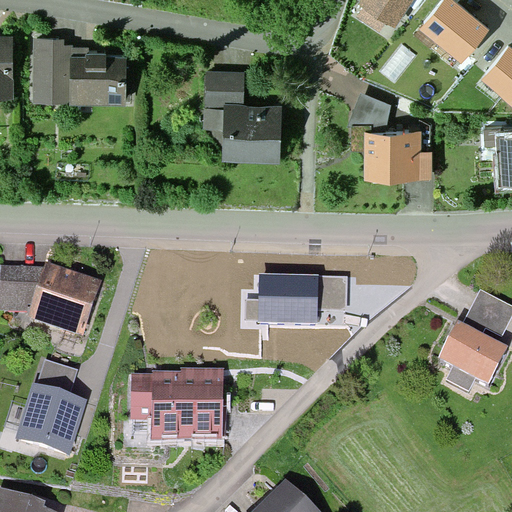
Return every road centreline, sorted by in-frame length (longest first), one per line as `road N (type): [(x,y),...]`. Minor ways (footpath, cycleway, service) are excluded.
road 1 (tertiary): [(0,221),(458,234)]
road 2 (residential): [(199,511),(445,266),(458,234)]
road 3 (residential): [(32,0),(301,45),(322,33),(339,0)]
